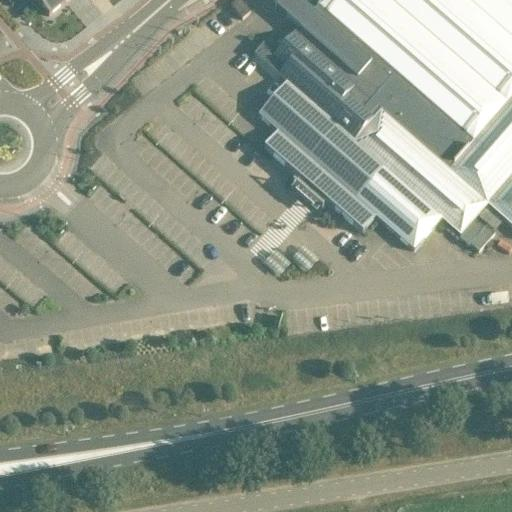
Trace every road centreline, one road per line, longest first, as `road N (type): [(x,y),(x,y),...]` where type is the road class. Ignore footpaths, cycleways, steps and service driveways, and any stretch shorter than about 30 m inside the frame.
road 1 (primary): [(0,471),(285,421),(511,369)]
road 2 (unclassified): [(205,511),(511,463)]
